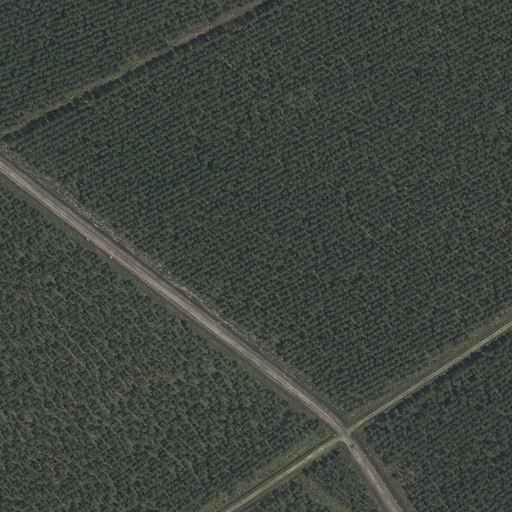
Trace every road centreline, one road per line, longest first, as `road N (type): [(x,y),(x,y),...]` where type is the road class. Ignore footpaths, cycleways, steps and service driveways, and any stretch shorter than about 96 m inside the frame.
road 1 (track): [(397,511),(325,415),(0,162)]
road 2 (track): [(229,511),(511,324)]
road 3 (track): [(0,136),(270,0)]
